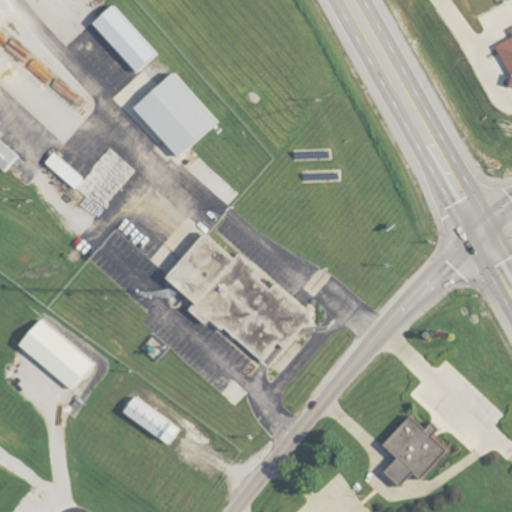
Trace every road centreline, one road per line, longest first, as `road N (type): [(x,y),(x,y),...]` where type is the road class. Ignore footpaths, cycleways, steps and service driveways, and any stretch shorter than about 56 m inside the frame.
road 1 (secondary): [(236,511),(420,297)]
road 2 (trunk): [(461,200),(348,0)]
